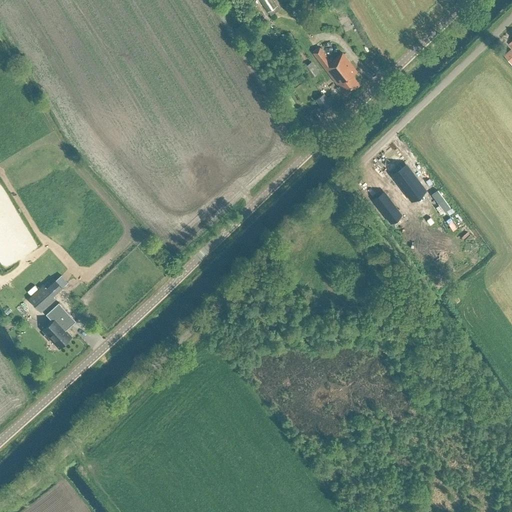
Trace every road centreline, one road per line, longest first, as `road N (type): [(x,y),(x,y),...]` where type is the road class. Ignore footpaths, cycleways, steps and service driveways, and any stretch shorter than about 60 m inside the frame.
road 1 (unclassified): [(0,505),(102,417),(511,14)]
road 2 (tertiary): [(0,446),(466,0)]
